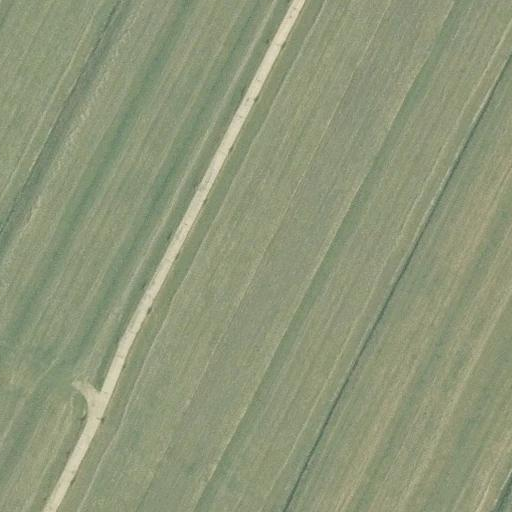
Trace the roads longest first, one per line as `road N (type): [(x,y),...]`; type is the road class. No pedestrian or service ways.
road 1 (track): [(50,511),(306,0)]
road 2 (track): [(113,387),(0,326)]
